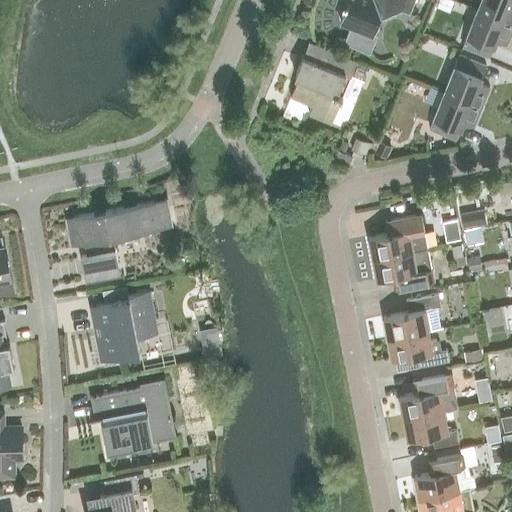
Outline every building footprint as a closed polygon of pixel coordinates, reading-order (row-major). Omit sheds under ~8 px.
[(340,21),(352,26),(350,27),(345,40),(346,44),(370,53),(377,35),(374,34),(379,20),(402,10),(410,13),(414,0),(334,0),(334,1),(346,5),(340,21)] [(511,0),(480,0),(477,9),(511,22),(511,0)] [(507,44),(511,30),(511,22),(477,9),(462,46),(489,57),(496,39),(507,44)] [(309,41),(295,76),(298,77),(290,96),(312,106),(309,115),(331,124),(357,61),(309,41)] [(444,91),(481,106),(489,87),(479,82),(486,65),(459,54),(444,91)] [(473,126),(481,106),(444,91),(432,86),(426,101),(438,106),(429,128),(456,139),(463,121),(473,126)] [(374,144),(355,137),(351,149),(370,156),(374,144)] [(392,145),(381,140),(376,152),(387,156),(392,145)] [(348,165),(352,156),(339,150),(335,160),(348,165)] [(511,180),(498,183),(502,205),(511,203),(511,180)] [(113,237),(171,226),(166,198),(67,217),(72,245),(85,243),(87,255),(81,256),(85,281),(120,274),(113,237)] [(462,241),(484,239),(482,207),(460,209),(462,241)] [(368,236),(372,258),(413,250),(427,248),(424,236),(425,236),(421,214),(385,221),(387,233),(368,236)] [(456,219),(441,220),(444,239),(459,237),(456,219)] [(0,293),(11,293),(12,295),(13,295),(2,236),(0,237),(3,248),(0,248),(0,293)] [(413,250),(372,258),(377,280),(390,277),(393,289),(434,281),(431,269),(427,248),(413,250)] [(469,269),(481,267),(480,256),(467,258),(469,269)] [(103,289),(104,298),(128,293),(126,285),(103,289)] [(137,336),(157,332),(149,290),(128,294),(129,298),(91,306),(101,361),(141,353),(137,336)] [(388,338),(428,330),(439,328),(435,307),(440,306),(438,293),(406,299),(408,311),(384,316),(388,338)] [(7,369),(14,367),(9,344),(2,346),(0,335),(6,334),(3,321),(5,321),(4,319),(0,320),(0,385),(10,384),(7,369)] [(217,328),(204,330),(209,356),(223,353),(217,328)] [(428,330),(388,338),(392,360),(416,355),(419,367),(449,361),(447,349),(440,350),(438,342),(435,338),(430,339),(428,330)] [(481,349),(464,352),(466,362),(483,359),(481,349)] [(403,417),(444,409),(456,406),(452,386),(454,385),(452,373),(411,381),(413,393),(399,396),(403,417)] [(110,449),(176,436),(165,377),(140,382),(140,385),(90,395),(94,416),(90,417),(90,419),(102,416),(111,464),(113,464),(110,449)] [(448,431),(444,409),(403,417),(407,439),(432,434),(434,447),(459,442),(456,429),(448,431)] [(5,412),(0,412),(0,476),(11,476),(11,459),(22,459),(21,427),(5,427),(5,412)] [(511,414),(501,417),(503,430),(511,428),(511,414)] [(511,432),(502,434),(506,451),(511,450),(511,432)] [(493,462),(503,460),(500,444),(491,446),(493,462)] [(418,496),(459,488),(475,485),(473,477),(470,474),(465,475),(461,454),(426,461),(428,473),(414,476),(418,496)] [(136,511),(132,493),(139,492),(135,473),(104,479),(107,493),(89,497),(91,511),(136,511)] [(459,488),(418,496),(421,511),(478,511),(478,508),(463,511),(459,488)]
